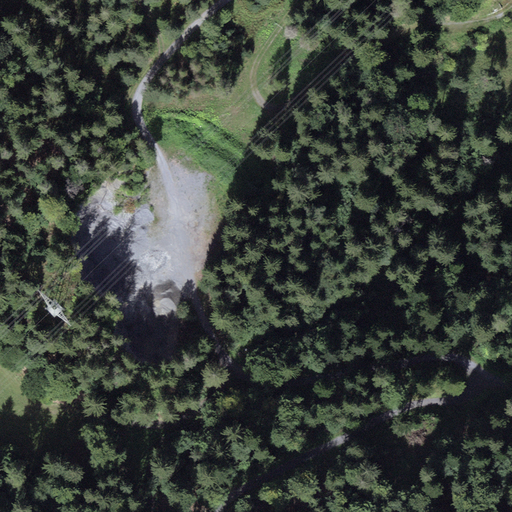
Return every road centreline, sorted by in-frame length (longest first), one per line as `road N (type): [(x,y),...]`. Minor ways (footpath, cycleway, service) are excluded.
road 1 (track): [(511,386),(477,379),(462,358),(278,384),(235,374),(222,359),(159,158),(136,110),(145,81),(224,0)]
road 2 (track): [(511,8),(491,23),(414,25),(373,42),(276,108),(258,96),(259,62),(302,0)]
road 3 (track): [(218,511),(237,492),(399,408),(459,396),(477,379)]
